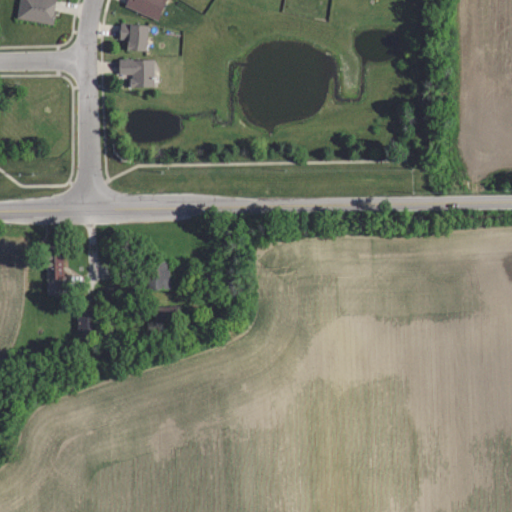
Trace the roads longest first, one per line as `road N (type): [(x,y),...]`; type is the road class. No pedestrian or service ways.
road 1 (tertiary): [(0,211),(511,200)]
road 2 (residential): [(87,209),(93,0)]
